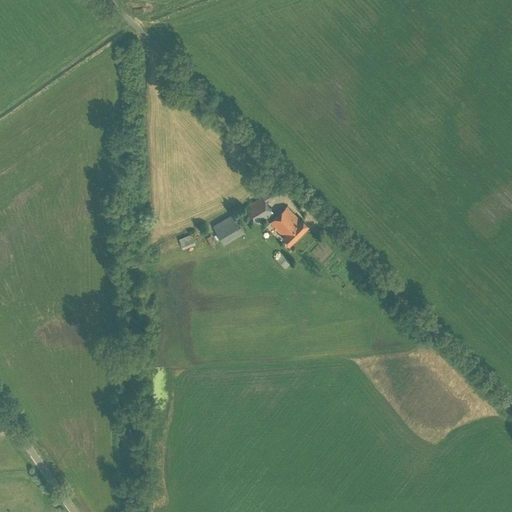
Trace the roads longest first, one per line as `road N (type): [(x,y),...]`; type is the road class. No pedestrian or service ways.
road 1 (track): [(511,411),(306,196)]
road 2 (unclassified): [(306,196),(118,0)]
road 3 (unclassified): [(74,511),(0,408)]
